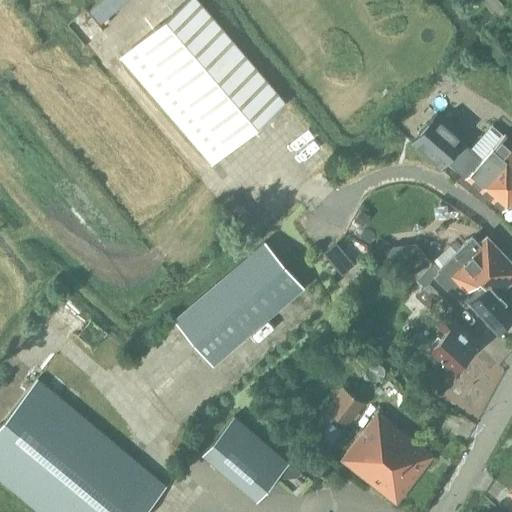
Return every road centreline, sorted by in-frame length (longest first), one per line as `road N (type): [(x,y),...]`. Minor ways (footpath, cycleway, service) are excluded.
road 1 (track): [(55,313),(54,332),(229,511)]
road 2 (tertiary): [(442,511),(511,391)]
